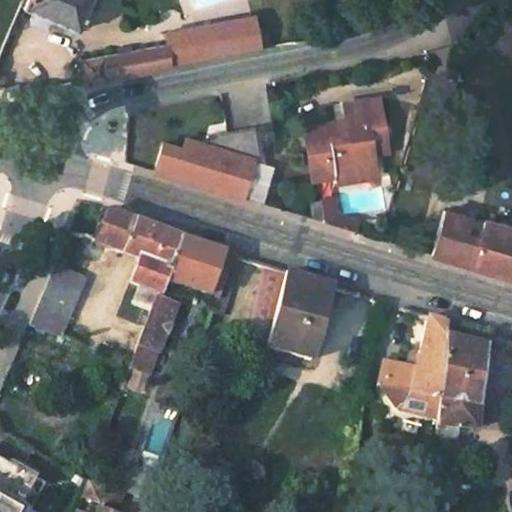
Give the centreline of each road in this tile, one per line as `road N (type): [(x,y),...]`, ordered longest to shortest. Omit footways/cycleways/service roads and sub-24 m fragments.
road 1 (tertiary): [(511,297),(35,155)]
road 2 (residential): [(455,0),(434,20),(78,95),(35,155)]
road 3 (tertiary): [(35,155),(0,274)]
